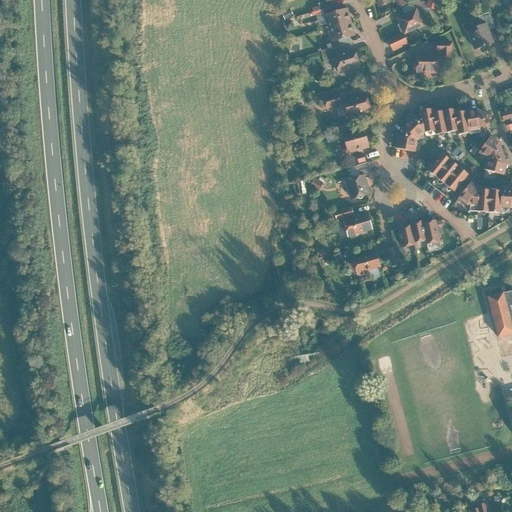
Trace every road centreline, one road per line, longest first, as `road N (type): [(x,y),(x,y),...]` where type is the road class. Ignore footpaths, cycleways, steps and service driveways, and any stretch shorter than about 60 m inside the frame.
road 1 (motorway): [(132,511),(91,229),(73,0)]
road 2 (motorway): [(42,0),(65,275),(100,511)]
